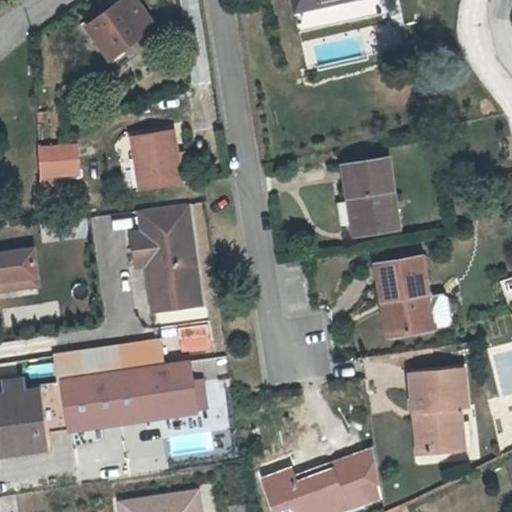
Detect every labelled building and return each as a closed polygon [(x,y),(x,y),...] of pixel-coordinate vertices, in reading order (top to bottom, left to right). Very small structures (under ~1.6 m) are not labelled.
[(111,56),(153,25),(134,0),(120,0),(86,25),(111,56)] [(301,0),(290,0),(292,8),(303,6),(301,0)] [(52,120),(38,121),(44,222),(58,220),(52,120)] [(174,128),(132,133),(139,188),(181,182),(174,128)] [(374,224),(375,232),(399,229),(390,159),(344,165),(354,227),(374,224)] [(187,202),(138,209),(141,231),(130,233),(134,265),(147,263),(154,262),(155,271),(148,271),(150,290),(170,287),(173,307),(201,303),(187,202)] [(77,218),(66,219),(67,230),(79,229),(77,218)] [(44,222),(40,222),(42,241),(68,237),(67,230),(66,219),(58,220),(44,222)] [(374,224),(354,227),(355,234),(375,232),(374,224)] [(0,280),(35,276),(32,251),(0,255),(0,280)] [(394,298),(400,334),(435,328),(424,259),(378,266),(384,300),(394,298)] [(155,271),(154,262),(147,263),(148,271),(155,271)] [(0,289),(36,286),(35,276),(0,280),(0,289)] [(170,287),(150,290),(153,309),(173,307),(170,287)] [(394,298),(384,300),(390,336),(400,334),(394,298)] [(115,374),(111,348),(85,352),(89,378),(115,374)] [(60,383),(89,378),(85,352),(56,356),(60,383)] [(196,412),(196,409),(206,408),(202,381),(192,383),(189,364),(115,374),(89,378),(60,383),(40,386),(40,390),(28,392),(27,387),(15,389),(16,394),(0,395),(0,422),(4,454),(48,448),(47,434),(167,416),(196,412)] [(420,408),(424,451),(463,448),(459,405),(467,404),(463,366),(409,372),(413,409),(420,408)] [(420,408),(413,409),(416,452),(424,451),(420,408)] [(277,471),(284,511),(327,511),(365,498),(350,456),(334,462),(335,466),(298,480),(293,465),(277,471)] [(284,511),(277,471),(264,476),(277,511),(284,511)] [(202,511),(200,492),(122,503),(123,511),(202,511)] [(251,511),(250,501),(233,503),(233,511),(251,511)]
